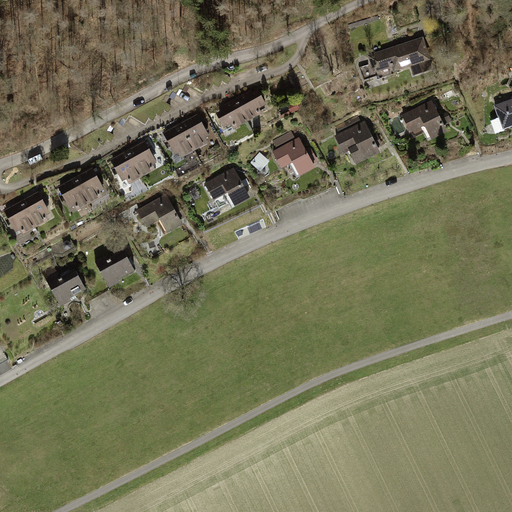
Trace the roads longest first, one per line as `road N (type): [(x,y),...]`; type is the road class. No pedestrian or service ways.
road 1 (residential): [(0,382),(225,256),(378,195),(511,157)]
road 2 (track): [(59,511),(341,369),(511,313)]
road 3 (residential): [(0,164),(366,0)]
